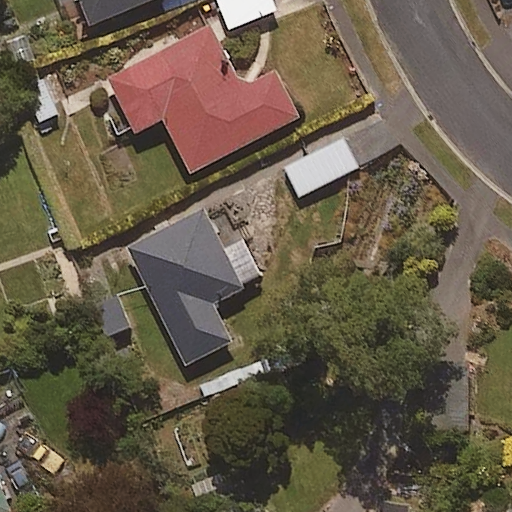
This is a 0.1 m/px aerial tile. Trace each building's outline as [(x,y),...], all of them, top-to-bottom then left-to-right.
[(77,0),(91,34),(175,0),(77,0)] [(229,34),(277,16),(270,0),(220,0),(217,1),(229,34)] [(277,77),(243,95),(212,34),(109,86),(135,139),(164,125),(192,179),(300,124),(277,77)] [(300,201),(360,172),(346,144),(286,172),(300,201)] [(241,241),(223,251),(203,213),(128,251),(188,369),(233,346),(213,308),(262,283),(241,241)] [(8,511),(0,489),(0,511),(8,511)]
